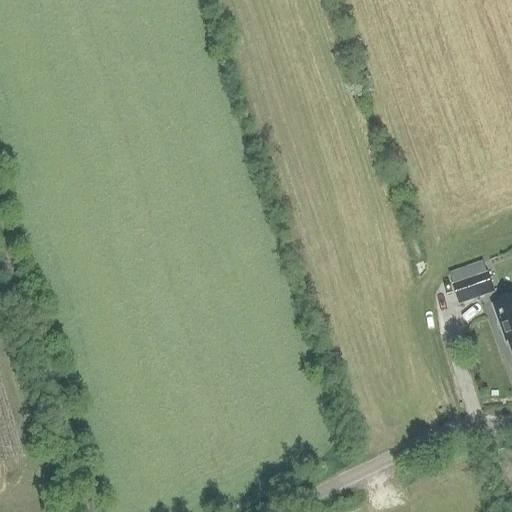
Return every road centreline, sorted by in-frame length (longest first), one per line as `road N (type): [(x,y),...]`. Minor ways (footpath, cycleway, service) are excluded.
road 1 (track): [(0,201),(94,511)]
road 2 (unclassified): [(511,424),(421,443),(282,511)]
